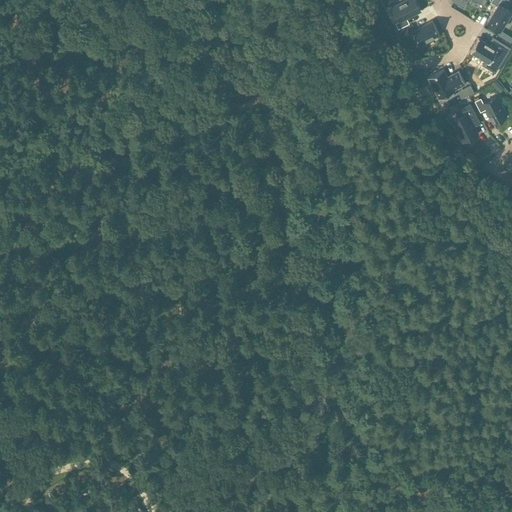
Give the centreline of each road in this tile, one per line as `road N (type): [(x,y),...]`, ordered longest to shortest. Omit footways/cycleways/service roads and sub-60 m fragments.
road 1 (track): [(267,104),(294,225),(300,511)]
road 2 (track): [(0,160),(267,104)]
road 3 (track): [(116,460),(232,438),(302,459)]
